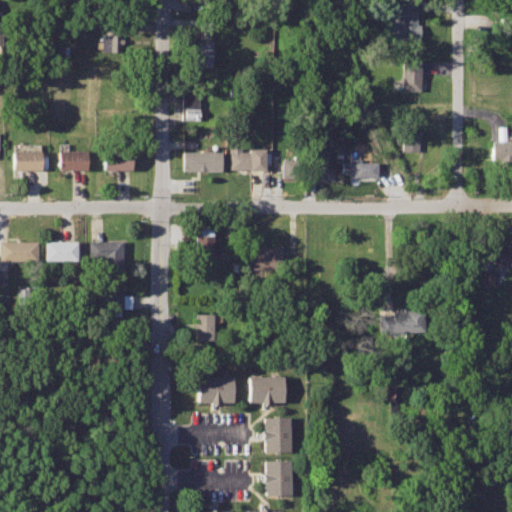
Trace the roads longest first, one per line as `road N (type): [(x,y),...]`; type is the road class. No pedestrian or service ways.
road 1 (residential): [(158,511),(162,0)]
road 2 (residential): [(160,208),(511,207)]
road 3 (residential): [(458,208),(459,0)]
road 4 (residential): [(160,208),(0,208)]
